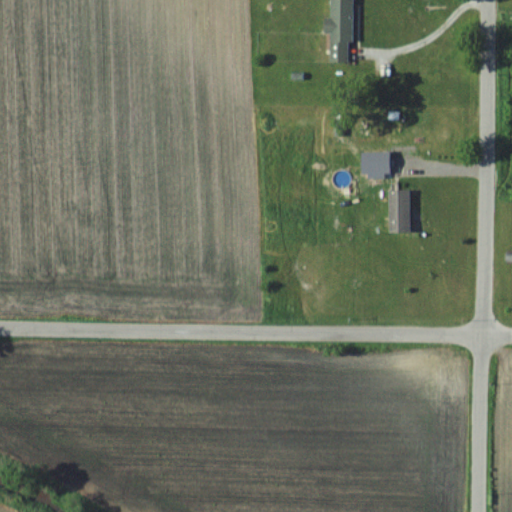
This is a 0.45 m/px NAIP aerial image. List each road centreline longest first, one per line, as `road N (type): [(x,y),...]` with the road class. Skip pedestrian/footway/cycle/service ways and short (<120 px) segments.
road 1 (residential): [(469,511),(478,0)]
road 2 (residential): [(511,331),(0,324)]
